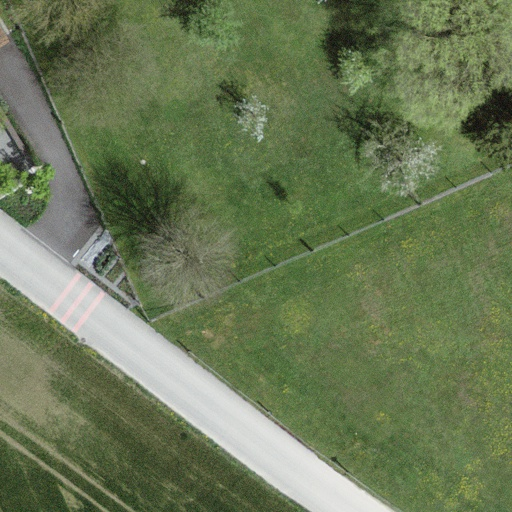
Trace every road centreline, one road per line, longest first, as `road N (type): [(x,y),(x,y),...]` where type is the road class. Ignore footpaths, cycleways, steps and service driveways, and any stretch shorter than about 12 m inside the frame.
road 1 (track): [(136,366),(351,511)]
road 2 (residential): [(0,258),(136,366)]
